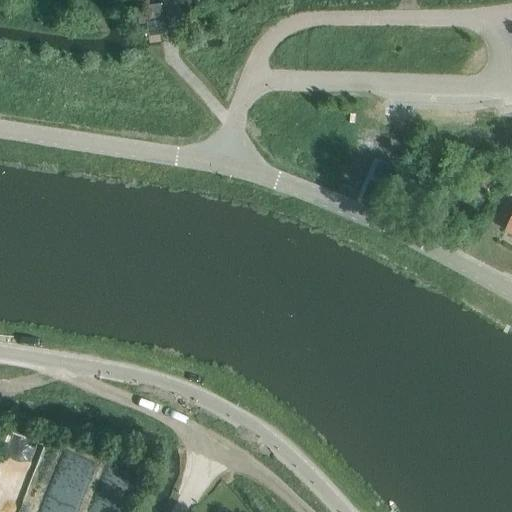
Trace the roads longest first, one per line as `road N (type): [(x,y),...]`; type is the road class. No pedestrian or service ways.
road 1 (tertiary): [(511,288),(312,190),(222,158),(0,125)]
road 2 (tertiary): [(342,511),(283,451),(218,405),(152,381),(0,355)]
